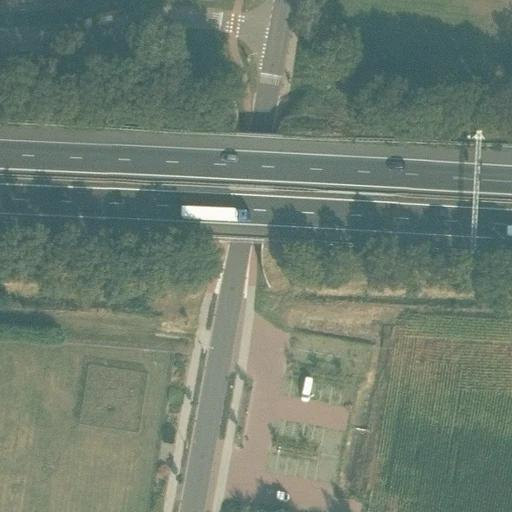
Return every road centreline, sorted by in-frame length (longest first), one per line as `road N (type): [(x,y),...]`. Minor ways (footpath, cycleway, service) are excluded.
road 1 (motorway): [(511,183),(0,155)]
road 2 (motorway): [(0,198),(511,225)]
road 3 (tertiary): [(195,511),(277,30)]
road 4 (unclassified): [(0,40),(41,41),(169,19),(277,30)]
